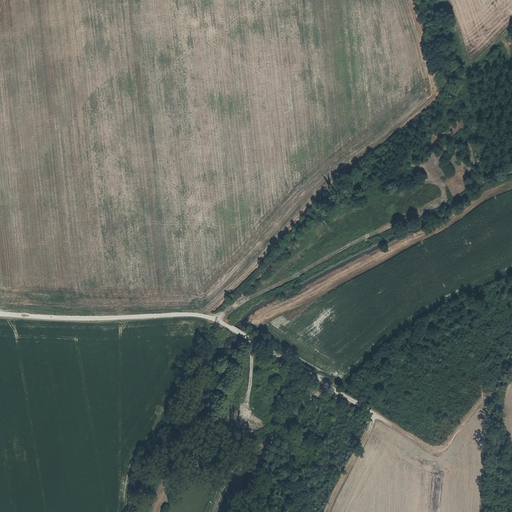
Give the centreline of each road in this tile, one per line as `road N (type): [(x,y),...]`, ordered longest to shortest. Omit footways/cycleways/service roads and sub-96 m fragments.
road 1 (track): [(511,327),(477,358),(481,399),(440,451),(225,323)]
road 2 (track): [(218,319),(0,314)]
road 3 (track): [(323,385),(253,457),(186,472),(158,511)]
road 4 (track): [(435,0),(461,69),(511,28)]
